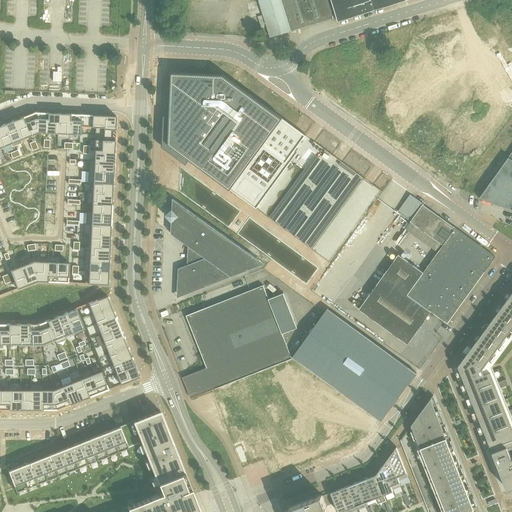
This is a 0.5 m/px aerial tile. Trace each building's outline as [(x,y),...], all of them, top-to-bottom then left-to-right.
[(259,0),(264,14),(258,16),(261,26),(268,24),(271,37),(294,30),(295,31),(335,18),(328,0),(259,0)] [(332,0),(339,21),(405,0),(332,0)] [(171,73),(168,144),(256,208),(295,154),(296,152),(294,150),(305,134),(223,75),(171,73)] [(34,112),(22,117),(29,135),(38,132),(34,112)] [(48,112),(34,112),(38,132),(47,132),(48,112)] [(48,112),(47,132),(58,133),(59,113),(48,112)] [(59,113),(58,133),(68,133),(69,113),(59,113)] [(69,113),(68,133),(80,134),(80,126),(81,114),(69,113)] [(81,114),(80,126),(95,127),(95,132),(103,132),(104,115),(81,114)] [(95,132),(94,140),(114,141),(116,116),(104,115),(103,132),(95,132)] [(22,117),(12,120),(20,139),(29,135),(22,117)] [(12,120),(3,124),(10,143),(20,139),(12,120)] [(3,124),(0,125),(0,144),(1,147),(10,143),(3,124)] [(94,140),(94,150),(114,151),(114,141),(94,140)] [(94,150),(93,161),(113,162),(114,151),(94,150)] [(498,204),(511,208),(511,152),(479,198),(498,204)] [(93,161),(93,171),(113,172),(113,162),(93,161)] [(93,171),(92,182),(112,183),(113,172),(93,171)] [(92,182),(92,192),(112,193),(112,183),(92,182)] [(92,192),(91,203),(111,204),(112,193),(92,192)] [(423,204),(410,195),(399,211),(411,221),(423,204)] [(197,262),(179,269),(178,288),(181,296),(250,269),(257,258),(173,198),(172,210),(167,216),(172,222),(171,234),(197,252),(197,257),(197,262)] [(91,203),(91,213),(111,214),(111,204),(91,203)] [(456,228),(423,204),(411,221),(444,245),(456,228)] [(91,213),(90,224),(110,225),(111,214),(91,213)] [(90,224),(90,234),(110,235),(110,225),(90,224)] [(456,228),(444,245),(424,273),(399,255),(360,309),(408,344),(432,311),(445,321),(472,284),(475,286),(496,257),(456,228)] [(90,234),(89,246),(109,247),(110,235),(90,234)] [(89,246),(89,258),(109,259),(109,247),(89,246)] [(89,258),(88,270),(108,271),(109,259),(89,258)] [(33,261),(20,266),(27,285),(36,281),(33,261)] [(48,261),(33,261),(36,281),(47,281),(48,261)] [(48,261),(47,281),(57,282),(58,262),(48,261)] [(58,262),(57,282),(68,282),(69,262),(58,262)] [(20,266),(9,270),(17,289),(27,285),(20,266)] [(88,270),(88,283),(107,284),(108,271),(88,270)] [(284,293),(269,299),(264,285),(189,315),(210,367),(184,377),(192,397),(212,389),(292,357),(283,334),(298,328),(284,293)] [(511,293),(459,366),(465,383),(485,375),(484,374),(482,369),(506,336),(511,330),(511,328),(511,293)] [(107,296),(88,304),(92,314),(111,307),(107,296)] [(111,307),(92,314),(96,324),(115,316),(111,307)] [(76,308),(66,312),(74,331),(84,327),(76,308)] [(381,421),(418,374),(328,308),(294,357),(381,421)] [(66,312),(57,316),(64,335),(74,331),(66,312)] [(57,316),(47,320),(55,339),(64,335),(57,316)] [(115,316),(96,324),(100,333),(118,326),(115,316)] [(47,320),(38,324),(42,344),(55,339),(47,320)] [(0,323),(0,343),(8,344),(8,324),(0,323)] [(8,324),(8,344),(19,344),(19,324),(8,324)] [(19,324),(19,344),(29,344),(29,324),(19,324)] [(29,324),(29,344),(42,344),(38,324),(29,324)] [(118,326),(100,333),(104,343),(122,336),(118,326)] [(122,336),(104,343),(108,353),(126,346),(122,336)] [(126,346),(108,353),(112,363),(130,356),(126,346)] [(130,356),(112,363),(116,373),(134,366),(130,356)] [(134,366),(116,373),(120,384),(139,377),(134,366)] [(101,370),(91,374),(98,393),(108,389),(101,370)] [(465,383),(493,452),(508,446),(508,447),(511,445),(511,424),(491,371),(484,374),(485,375),(465,383)] [(91,374),(81,378),(89,397),(98,393),(91,374)] [(81,378),(72,382),(79,400),(89,397),(81,378)] [(72,382),(62,385),(70,404),(79,400),(72,382)] [(62,385),(52,389),(56,409),(70,404),(62,385)] [(0,389),(0,409),(9,410),(9,390),(0,389)] [(20,390),(20,410),(31,409),(31,389),(20,390)] [(31,389),(31,409),(42,409),(42,389),(31,389)] [(42,389),(42,409),(56,409),(52,389),(42,389)] [(9,390),(9,410),(20,410),(20,390),(9,390)] [(444,423),(433,395),(400,440),(428,511),(475,511),(474,508),(475,508),(441,425),(444,423)] [(141,442),(157,483),(184,473),(160,410),(133,421),(141,442)] [(141,442),(133,421),(120,426),(8,470),(10,475),(12,482),(14,487),(16,492),(128,447),(141,442)] [(398,446),(391,455),(399,476),(408,472),(398,446)] [(511,455),(511,456),(509,450),(508,447),(508,446),(493,452),(507,488),(508,490),(511,488),(511,455)] [(391,455),(384,465),(392,485),(401,481),(399,476),(391,455)] [(384,465),(378,474),(386,494),(395,491),(392,485),(384,465)] [(147,498),(127,506),(130,511),(129,511),(191,511),(199,509),(184,473),(157,483),(161,493),(147,498)] [(378,474),(369,478),(377,498),(386,494),(378,474)] [(369,478),(360,481),(368,501),(377,498),(369,478)] [(360,481),(351,485),(359,505),(368,501),(360,481)] [(351,485),(342,488),(350,508),(359,505),(351,485)] [(342,488),(333,492),(341,511),(350,508),(342,488)] [(328,511),(322,495),(287,509),(288,511),(328,511)]
